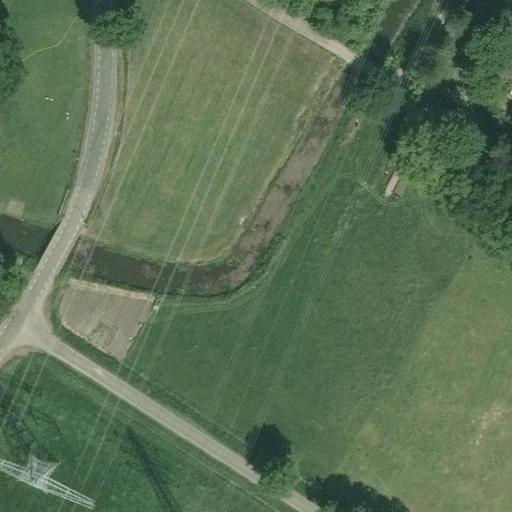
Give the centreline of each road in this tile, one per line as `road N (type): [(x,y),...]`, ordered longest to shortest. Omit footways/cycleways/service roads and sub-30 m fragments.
road 1 (unclassified): [(307,511),(17,318)]
road 2 (tertiary): [(17,318),(69,236),(91,176),(106,92),(104,0)]
